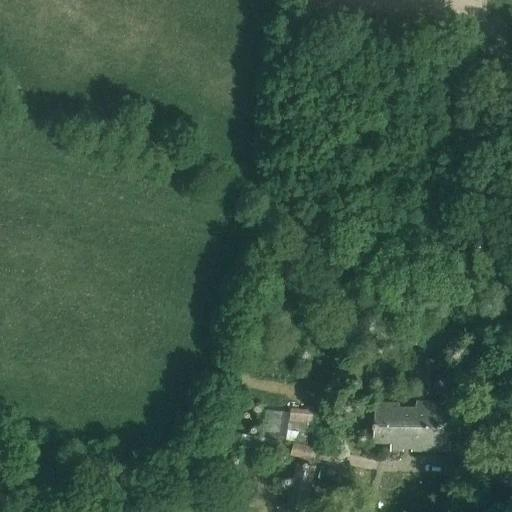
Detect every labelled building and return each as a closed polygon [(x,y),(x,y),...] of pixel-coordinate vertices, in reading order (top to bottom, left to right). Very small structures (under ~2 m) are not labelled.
[(412,449),(412,454),(450,453),(450,407),(373,406),(373,443),(391,444),(390,453),(403,453),(403,449),(412,449)] [(463,442),(499,444),(500,409),(464,410),(463,442)] [(298,443),(307,444),(308,435),(306,434),(308,423),(311,423),(313,415),(289,412),(287,433),(299,434),(298,443)] [(311,445),(320,445),(321,436),(312,435),(311,445)] [(292,445),(289,460),(312,465),(315,449),(292,445)] [(287,507),(306,511),(315,469),(296,465),(287,507)]
